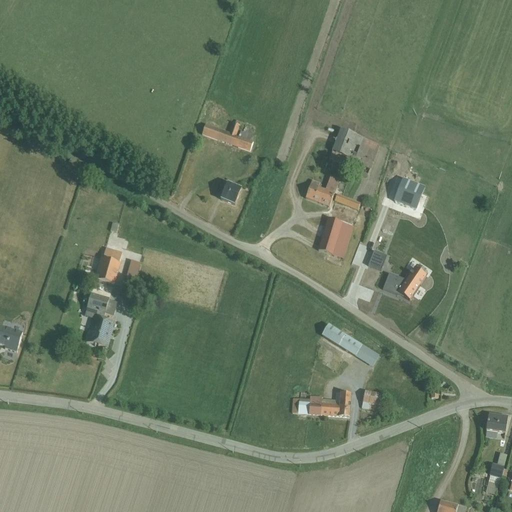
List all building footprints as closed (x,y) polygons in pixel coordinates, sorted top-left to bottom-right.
[(206,126),(202,136),(250,153),(254,143),(246,140),(248,135),(241,133),(239,138),(236,137),(241,123),(236,121),(235,125),(233,124),(229,134),(206,126)] [(341,130),(329,160),(368,175),(380,146),(341,130)] [(441,172),(436,186),(412,178),(402,206),(427,215),(430,207),(448,214),(460,179),(441,172)] [(312,181),(306,199),(329,209),(340,181),(331,177),(326,191),(319,188),(320,184),(312,181)] [(228,184),(221,200),(235,206),(242,190),(228,184)] [(337,195),(335,202),(357,212),(361,204),(337,195)] [(440,242),(451,248),(464,224),(453,218),(440,242)] [(328,219),(319,252),(343,260),(354,228),(328,219)] [(113,224),(111,232),(117,234),(119,226),(113,224)] [(111,247),(125,247),(126,236),(112,235),(111,247)] [(102,260),(97,281),(115,286),(123,254),(107,249),(103,260),(102,260)] [(374,252),(368,267),(381,272),(387,257),(374,252)] [(132,261),(124,288),(133,291),(141,264),(132,261)] [(389,275),(383,291),(398,297),(399,294),(410,302),(426,277),(415,269),(406,281),(389,275)] [(92,295),(85,317),(94,320),(91,332),(90,331),(86,343),(107,349),(115,323),(104,320),(106,315),(114,317),(118,304),(109,302),(110,300),(92,295)] [(17,329),(30,333),(32,325),(19,321),(17,329)] [(320,323),(314,332),(320,335),(326,327),(320,323)] [(355,358),(362,347),(329,326),(322,337),(355,358)] [(0,327),(0,346),(6,348),(5,350),(17,354),(23,334),(0,327)] [(362,347),(355,358),(372,368),(380,357),(362,345),(362,347)] [(365,392),(362,409),(379,413),(383,396),(365,392)] [(294,400),(293,414),(350,419),(351,395),(336,394),(335,401),(321,400),(322,398),(310,397),(310,401),(294,400)] [(489,415),(486,432),(505,435),(508,418),(489,415)] [(490,477),(486,493),(496,496),(500,480),(501,480),(501,479),(506,480),(508,471),(503,470),(507,456),(500,454),(497,466),(493,465),(489,477),(490,477)] [(441,502),(437,511),(465,511),(466,509),(441,502)]
